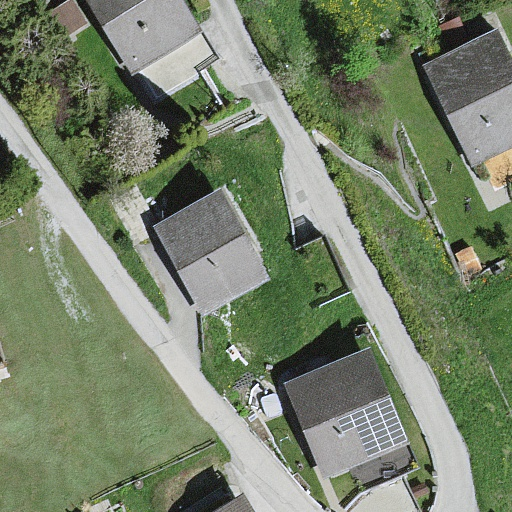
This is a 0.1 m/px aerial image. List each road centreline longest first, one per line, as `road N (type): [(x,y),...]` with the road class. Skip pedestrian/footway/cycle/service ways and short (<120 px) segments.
road 1 (residential): [(217,0),(430,403),(457,465),(457,511)]
road 2 (residential): [(300,511),(266,479),(0,122)]
road 3 (track): [(86,334),(46,260),(51,192)]
